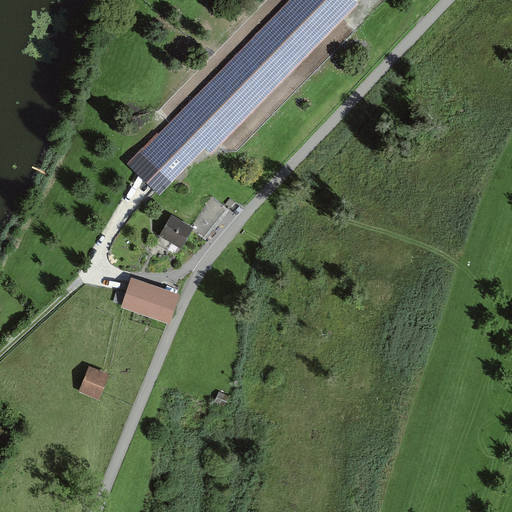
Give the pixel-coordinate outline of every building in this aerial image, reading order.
[(360,2),(357,0),(288,0),(129,165),(161,194),(205,147),(211,153),(360,2)] [(204,239),(227,209),(209,194),(202,202),(207,206),(190,230),(204,239)] [(190,230),(172,218),(157,243),(175,256),(190,230)] [(176,299),(132,283),(126,304),(170,318),(176,299)] [(110,374),(89,365),(79,390),(99,398),(110,374)] [(228,395),(219,391),(214,401),(223,405),(228,395)]
